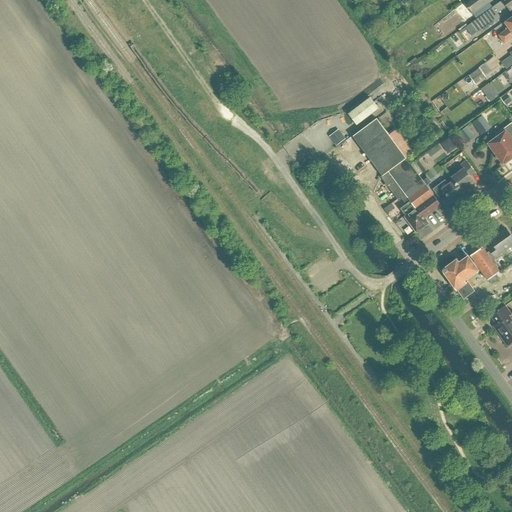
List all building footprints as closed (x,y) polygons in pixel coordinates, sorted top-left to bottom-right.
[(467,0),(464,2),(473,14),(492,0),(467,0)] [(511,0),(502,0),(471,24),(477,33),(481,30),(482,32),(501,18),(498,13),(507,6),(511,11),(511,10),(511,0)] [(511,38),(511,17),(505,23),(509,28),(499,35),(505,44),(511,38)] [(476,85),(486,77),(479,68),(469,76),(476,85)] [(489,82),(481,88),(490,101),(499,95),(489,82)] [(507,106),(511,101),(511,100),(507,94),(501,98),(507,106)] [(349,114),(357,125),(379,108),(371,97),(349,114)] [(483,116),(473,123),(479,131),(489,124),(483,116)] [(377,119),(353,136),(382,176),(381,176),(398,199),(403,194),(404,195),(423,181),(407,158),(414,153),(397,130),(389,136),(377,119)] [(503,160),(504,159),(506,162),(511,157),(511,156),(511,154),(511,153),(511,122),(495,135),(498,138),(491,144),(503,160)] [(465,144),(476,136),(468,126),(457,134),(465,144)] [(346,139),(339,129),(329,136),(336,146),(346,139)] [(449,154),(457,148),(449,137),(441,143),(444,147),(444,148),(449,154)] [(452,177),(454,180),(464,192),(476,183),(470,176),(475,172),(466,160),(459,166),(462,170),(452,177)] [(464,192),(454,180),(449,184),(446,180),(433,189),(449,210),(457,203),(455,200),(464,193),(464,192)] [(409,202),(400,209),(406,216),(405,217),(417,232),(418,231),(420,232),(422,230),(422,228),(428,224),(424,219),(442,206),(423,181),(404,195),(409,202)] [(494,261),(497,259),(508,251),(507,249),(511,245),(511,236),(506,228),(489,240),(493,245),(489,248),(490,250),(487,252),(494,261)] [(483,248),(471,257),(487,280),(488,279),(492,284),(500,279),(496,274),(500,271),(483,248)] [(467,255),(448,270),(447,269),(446,269),(444,270),(443,272),(444,274),(445,275),(446,276),(447,276),(465,298),(475,291),(473,288),(475,286),(470,278),(478,271),(467,255)] [(511,314),(505,305),(491,316),(497,324),(494,326),(507,345),(511,342),(511,318),(509,315),(511,314)] [(340,328),(346,324),(342,319),(337,323),(340,328)]
